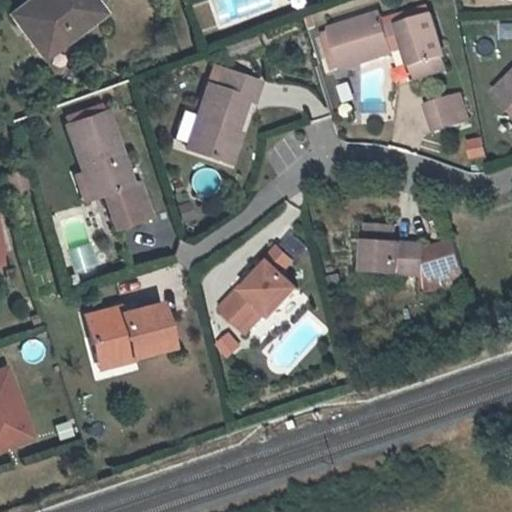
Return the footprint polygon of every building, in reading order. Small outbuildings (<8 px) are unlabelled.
[(102,15),(90,0),(34,0),(13,17),(47,59),(102,15)] [(341,72),(350,69),(402,52),(401,50),(413,46),(414,49),(417,59),(420,67),(442,60),(446,72),(457,69),(440,14),(395,28),(390,13),(338,30),(346,54),(337,57),(341,72)] [(423,80),(446,72),(442,60),(420,67),(423,80)] [(221,85),(212,82),(191,147),(231,161),(254,97),(262,99),(268,82),(228,68),(221,85)] [(511,100),(511,83),(503,92),(511,100)] [(466,125),(458,97),(433,104),(443,133),(466,125)] [(120,228),(156,215),(144,179),(135,182),(110,110),(70,124),(86,171),(80,174),(89,199),(95,198),(104,194),(109,193),(120,228)] [(471,161),(488,157),(484,137),(467,141),(471,161)] [(27,168),(5,175),(10,193),(32,186),(27,168)] [(428,275),(428,290),(476,282),(463,240),(430,250),(430,245),(397,244),(398,226),(375,224),(371,270),(428,275)] [(253,289),(249,287),(228,309),(253,332),(273,311),(279,317),(306,288),(289,272),(299,260),(285,248),(273,260),(276,263),(263,278),(253,289)] [(70,285),(82,282),(80,274),(76,272),(67,275),(70,285)] [(259,275),(249,287),(253,289),(263,278),(259,275)] [(134,352),(136,357),(176,346),(165,303),(126,314),(120,315),(118,308),(89,316),(101,362),(134,352)] [(231,333),(215,344),(227,360),(243,349),(231,333)] [(137,360),(136,357),(134,352),(101,362),(103,369),(137,360)] [(0,374),(0,449),(33,439),(10,372),(0,374)]
